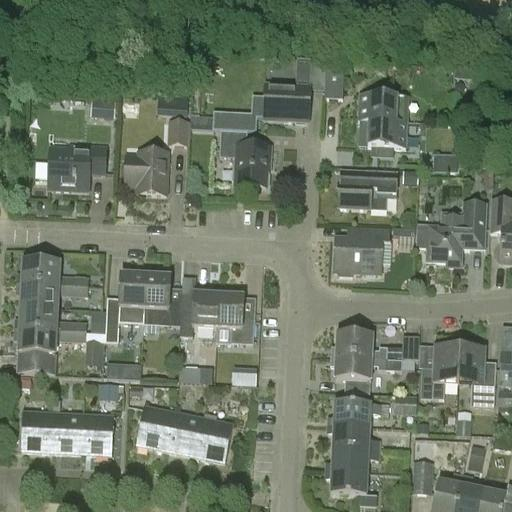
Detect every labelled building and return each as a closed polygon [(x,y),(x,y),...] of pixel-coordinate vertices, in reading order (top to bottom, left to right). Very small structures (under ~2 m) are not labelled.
[(342,76),(324,76),(323,103),(341,104),(342,76)] [(309,91),(265,89),(263,125),(307,128),(309,91)] [(407,102),(396,101),(358,99),(357,126),(406,128),(407,102)] [(190,122),(190,134),(212,135),(212,123),(190,122)] [(166,151),(188,152),(189,127),(167,126),(166,151)] [(358,152),(367,152),(404,154),(406,128),(357,126),(357,127),(359,127),(358,152)] [(218,163),(236,164),(234,191),(265,193),(266,177),(268,177),(269,152),(245,151),(246,136),(220,135),(218,163)] [(79,155),(50,153),(48,195),(88,197),(89,179),(104,180),(105,152),(80,151),(79,155)] [(123,193),(136,194),(136,199),(166,201),(168,160),(138,158),(137,160),(124,160),(123,193)] [(458,161),(432,160),(432,178),(459,179),(459,174),(472,174),(472,158),(458,158),(458,161)] [(396,177),(364,176),(341,175),(340,189),(338,189),(337,215),(369,216),(386,217),(387,203),(396,203),(396,177)] [(489,238),(502,239),(500,269),(511,269),(511,206),(490,205),(489,238)] [(440,232),(427,232),(417,231),(416,253),(426,254),(426,267),(445,267),(445,271),(461,272),(461,253),(469,254),(469,252),(484,252),(486,210),(461,209),(461,220),(440,219),(440,232)] [(351,281),(351,276),(380,278),(381,249),(388,249),(389,234),(369,233),(368,247),(335,245),(334,275),(338,276),(338,280),(351,281)] [(88,283),(58,282),(59,268),(22,266),(22,279),(16,279),(16,290),(88,293),(88,283)] [(120,280),(118,304),(106,304),(106,314),(104,348),(118,348),(119,329),(142,330),(145,281),(120,280)] [(180,308),(168,307),(170,282),(145,281),(142,330),(179,332),(180,308)] [(57,314),(57,302),(88,303),(88,293),(16,290),(15,301),(21,301),(20,313),(57,314)] [(218,301),(216,301),(215,294),(194,293),(194,300),(180,299),(180,308),(179,332),(180,332),(179,342),(191,343),(191,332),(216,333),(218,301)] [(216,333),(230,334),(229,349),(252,350),(253,326),(241,326),(242,302),(218,301),(216,333)] [(20,313),(20,324),(13,324),(13,335),(86,338),(86,329),(56,327),(57,314),(20,313)] [(18,359),(24,359),(23,379),(54,380),(55,347),(103,349),(103,339),(86,338),(13,335),(12,346),(19,346),(18,359)] [(378,356),(371,356),(372,341),(336,339),(335,353),(330,353),(330,362),(386,365),(387,353),(378,353),(378,356)] [(401,366),(418,366),(418,352),(418,342),(402,342),(401,365),(401,366)] [(443,405),(443,389),(458,389),(459,354),(433,352),(432,375),(421,374),(420,404),(443,405)] [(500,357),(498,391),(511,391),(511,353),(511,358),(500,357)] [(458,389),(471,390),(470,412),(493,414),(495,368),(483,368),(484,355),(459,354),(458,389)] [(369,400),(370,387),(370,372),(378,372),(378,376),(401,377),(401,366),(386,366),(386,365),(330,362),(329,372),(334,372),(334,385),(344,386),(344,398),(369,400)] [(106,368),(106,383),(139,383),(140,368),(106,368)] [(178,371),(178,387),(211,388),(211,372),(178,371)] [(231,388),(254,388),(254,374),(231,373),(231,388)] [(123,390),(99,389),(99,405),(117,406),(117,398),(122,399),(123,390)] [(498,398),(498,412),(509,413),(511,413),(511,398),(498,398)] [(414,422),(415,402),(394,401),(394,421),(414,422)] [(20,457),(51,459),(54,406),(47,405),(47,420),(22,418),(20,457)] [(60,406),(54,406),(51,459),(81,460),(83,421),(60,420),(60,406)] [(381,410),(370,409),(334,408),(333,423),(327,423),(327,431),(369,433),(369,420),(381,421),(381,410)] [(175,409),(173,419),(165,457),(194,463),(202,425),(179,420),(181,411),(175,409)] [(136,451),(165,457),(173,419),(143,413),(136,451)] [(113,423),(83,421),(81,460),(111,462),(113,423)] [(232,431),(202,425),(194,463),(224,469),(232,431)] [(368,446),(369,433),(327,431),(326,439),(332,439),(332,454),(380,456),(381,447),(368,446)] [(486,454),(471,451),(466,474),(481,477),(486,454)] [(332,454),(331,469),(325,469),(324,477),(367,479),(367,466),(379,467),(380,456),(332,454)] [(431,501),(433,468),(413,467),(411,499),(431,501)] [(329,500),(359,502),(358,511),(369,511),(375,511),(376,502),(365,502),(367,479),(324,477),(324,485),(330,485),(329,500)] [(456,511),(463,480),(453,477),(450,489),(437,486),(431,511),(456,511)] [(456,511),(479,511),(483,496),(470,493),(472,482),(463,480),(456,511)] [(502,511),(504,507),(511,509),(511,491),(507,490),(505,501),(483,496),(479,511),(502,511)]
